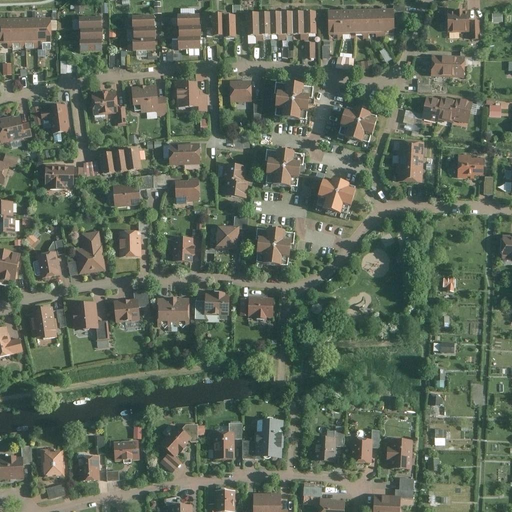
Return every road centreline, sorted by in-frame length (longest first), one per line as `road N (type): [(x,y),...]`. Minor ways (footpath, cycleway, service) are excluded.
road 1 (residential): [(0,304),(166,278),(296,286),(332,269),(375,217),(395,208),(511,209)]
road 2 (residential): [(425,0),(404,61),(373,84),(250,64),(77,83)]
road 3 (residential): [(358,511),(350,487),(293,475),(201,480),(122,496)]
